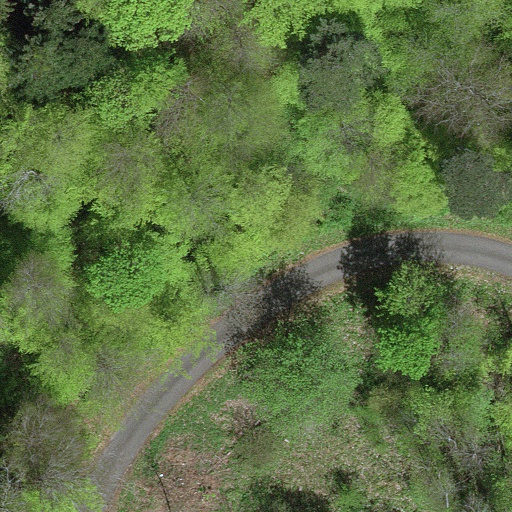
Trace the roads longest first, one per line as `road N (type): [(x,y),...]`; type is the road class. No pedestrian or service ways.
road 1 (unclassified): [(80,511),(124,440),(218,338),(307,276),(346,259),(432,245),(511,259)]
road 2 (track): [(165,394),(75,407),(0,436)]
